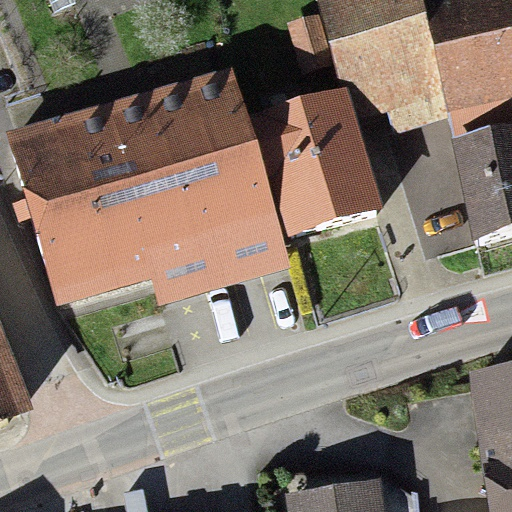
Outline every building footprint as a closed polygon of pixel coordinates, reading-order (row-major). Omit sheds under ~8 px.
[(416,0),(367,0),(323,14),(327,27),(342,74),(359,131),(442,105),(420,16),(416,0)] [(511,0),(485,0),(420,16),(442,105),(449,131),(511,115),(511,0)] [(309,84),(342,74),(327,27),(295,38),(309,84)] [(233,94),(15,153),(58,313),(157,286),(163,307),(264,280),(276,323),(315,313),(302,266),(282,272),(274,245),(248,149),(233,94)] [(348,121),(248,149),(274,245),(290,240),(294,254),(378,231),(348,121)] [(511,150),(454,166),(479,260),(511,250),(511,150)] [(0,363),(0,450),(24,443),(0,363)] [(511,511),(511,386),(477,390),(484,459),(405,466),(409,511),(511,511)] [(391,511),(389,496),(290,510),(290,511),(391,511)]
